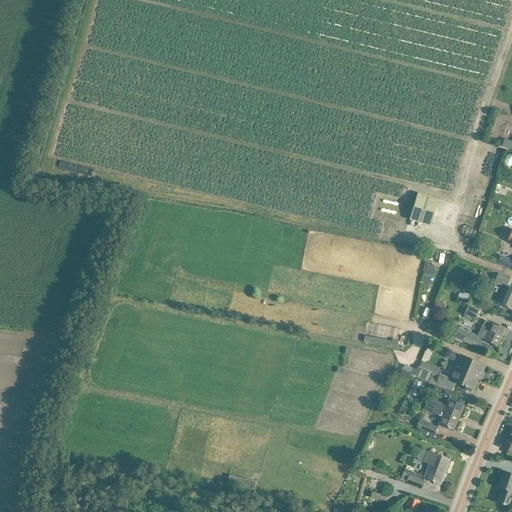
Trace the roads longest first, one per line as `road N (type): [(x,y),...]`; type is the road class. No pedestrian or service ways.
road 1 (track): [(511,27),(444,241)]
road 2 (tertiary): [(458,511),(511,382)]
